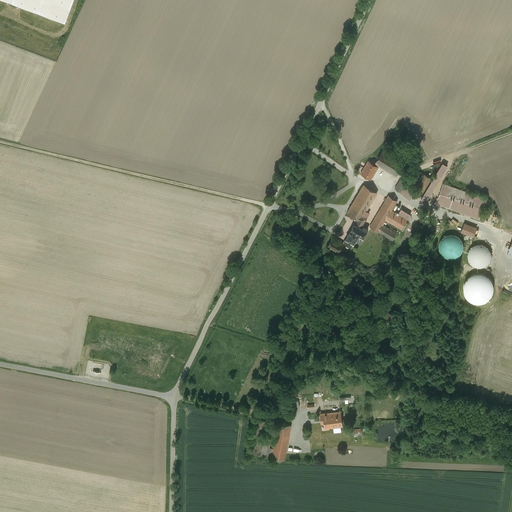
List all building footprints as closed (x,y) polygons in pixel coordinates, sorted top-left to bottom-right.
[(2,0),(65,22),(72,0),(2,0)] [(404,163),(383,150),(375,163),(396,176),(404,163)] [(368,161),(359,176),(367,181),(369,181),(378,167),(368,161)] [(441,163),(432,179),(429,184),(433,186),(446,166),(441,163)] [(432,179),(422,173),(413,188),(423,194),(429,184),(432,179)] [(400,180),(395,188),(400,192),(406,183),(400,180)] [(486,199),(443,184),(436,202),(437,203),(436,204),(479,220),(479,219),(486,199)] [(364,185),(347,212),(358,219),(355,224),(359,226),(362,223),(363,223),(369,213),(366,211),(377,193),(364,185)] [(388,195),(370,226),(392,240),(396,233),(383,225),(386,220),(391,210),(397,201),(388,195)] [(398,214),(391,210),(386,220),(401,229),(407,220),(398,214)] [(410,215),(400,210),(398,214),(407,220),(410,215)] [(355,224),(354,223),(346,238),(343,242),(351,247),(356,239),(360,242),(363,237),(367,231),(368,229),(363,226),(362,228),(359,226),(355,224)] [(476,228),(464,223),(461,231),(473,236),(476,228)] [(450,234),(448,234),(447,234),(446,235),(444,235),(443,236),(442,237),(442,238),(441,239),(440,240),(440,241),(439,243),(439,244),(439,245),(439,246),(439,248),(439,249),(439,250),(440,251),(441,253),(442,254),(442,255),(443,255),(444,256),(446,257),(447,258),(449,258),(451,258),(453,258),(454,258),(456,257),(457,256),(459,255),(460,254),(461,253),(461,252),(462,251),(462,250),(463,249),(463,247),(463,246),(463,244),(463,243),(462,242),(462,241),(462,240),(461,239),(460,238),(459,237),(458,236),(457,235),(456,235),(455,234),(453,234),(452,234),(450,234)] [(343,244),(332,238),(327,245),(329,246),(338,252),(343,244)] [(482,244),(480,244),(479,244),(477,244),(476,244),(474,245),(473,245),(472,246),(471,247),(470,248),(469,249),(468,251),(468,252),(468,253),(468,254),(468,255),(467,256),(468,257),(468,258),(468,259),(468,260),(469,261),(469,262),(470,263),(471,264),(472,264),(473,265),(474,266),(475,266),(476,267),(478,267),(479,267),(481,267),(482,266),(485,266),(486,265),(487,264),(488,263),(488,262),(489,261),(490,260),(490,259),(490,258),(491,257),(491,256),(491,255),(491,254),(491,253),(490,253),(490,252),(490,251),(489,250),(489,249),(488,247),(487,247),(486,246),(485,245),(483,245),(482,244)] [(349,255),(344,262),(351,267),(356,259),(349,255)] [(480,273),(478,273),(475,273),(474,274),(473,274),(471,275),(470,275),(469,276),(468,277),(467,278),(466,279),(465,280),(464,282),(464,284),(463,285),(463,287),(463,288),(463,290),(464,291),(464,292),(464,293),(465,294),(465,295),(466,296),(466,297),(467,298),(469,299),(470,300),(471,301),(472,301),(474,302),(477,303),(479,303),(481,302),(483,302),(485,301),(486,300),(488,299),(489,298),(490,297),(491,295),(492,294),(492,293),(493,291),(493,290),(493,289),(493,287),(493,286),(493,285),(492,284),(492,283),(491,281),(490,279),(489,278),(488,277),(487,276),(485,275),(484,274),(483,274),(482,273),(480,273)] [(341,412),(320,414),(321,421),(324,421),(325,428),(342,426),(341,412)] [(266,421),(254,419),(248,453),(260,455),(266,421)] [(291,425),(278,423),(272,457),(284,459),(291,425)]
